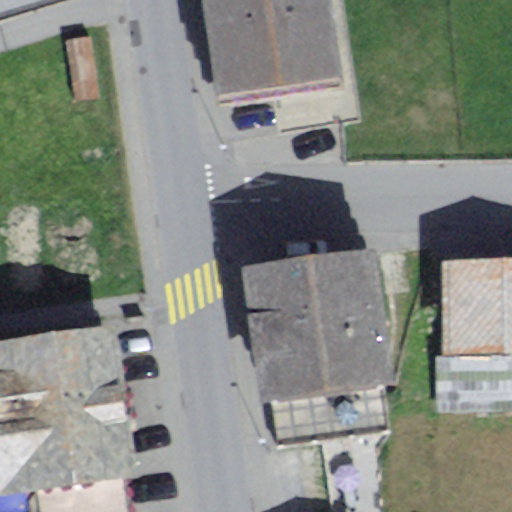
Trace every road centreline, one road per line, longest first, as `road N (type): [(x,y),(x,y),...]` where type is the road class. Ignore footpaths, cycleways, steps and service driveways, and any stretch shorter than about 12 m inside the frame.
road 1 (residential): [(180,209),(511,199)]
road 2 (secondary): [(180,209),(226,511)]
road 3 (secondary): [(153,0),(180,209)]
